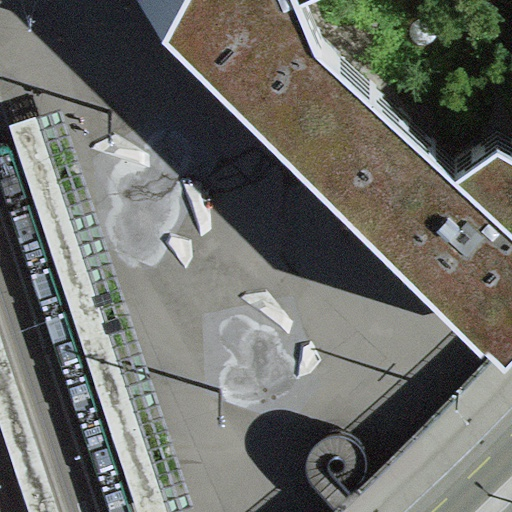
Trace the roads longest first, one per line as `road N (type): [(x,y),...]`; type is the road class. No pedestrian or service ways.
road 1 (motorway): [(0,388),(287,136),(494,0)]
road 2 (motorway): [(254,0),(137,110),(0,274)]
road 3 (residential): [(97,511),(0,210)]
